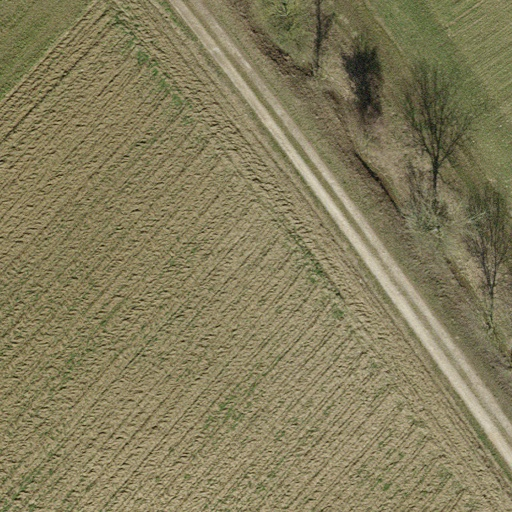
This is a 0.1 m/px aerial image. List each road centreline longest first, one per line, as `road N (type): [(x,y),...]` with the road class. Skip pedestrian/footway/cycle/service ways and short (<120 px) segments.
road 1 (track): [(184,0),(511,445)]
road 2 (track): [(321,0),(511,261)]
